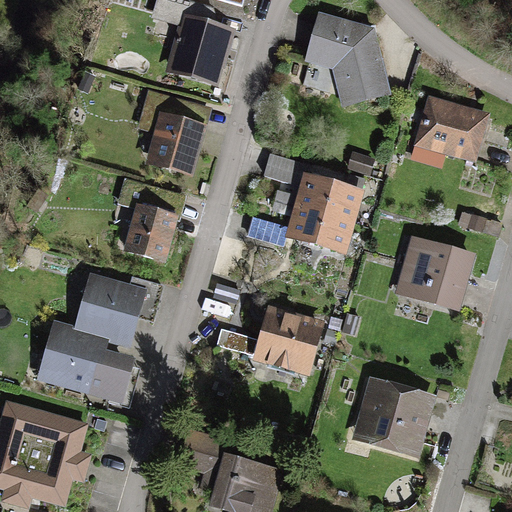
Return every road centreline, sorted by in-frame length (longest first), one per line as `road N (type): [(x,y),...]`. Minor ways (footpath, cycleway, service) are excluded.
road 1 (residential): [(133,511),(276,0)]
road 2 (residential): [(445,511),(511,280)]
road 3 (residential): [(391,0),(450,60),(511,98)]
